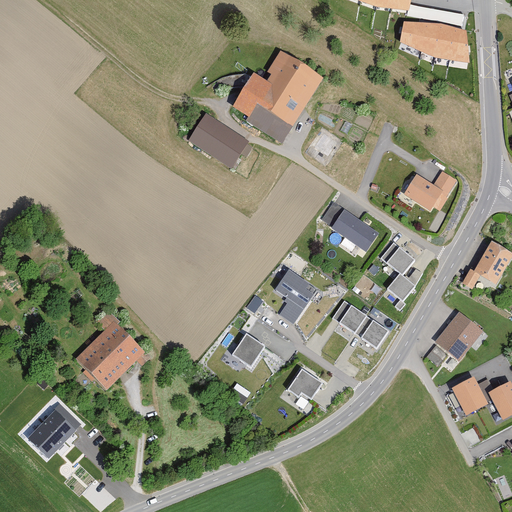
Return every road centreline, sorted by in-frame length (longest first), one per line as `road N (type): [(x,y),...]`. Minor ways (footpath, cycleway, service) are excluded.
road 1 (tertiary): [(134,511),(300,446),(371,395),(492,184)]
road 2 (track): [(43,0),(162,93),(213,105)]
road 3 (tertiary): [(492,184),(485,0)]
